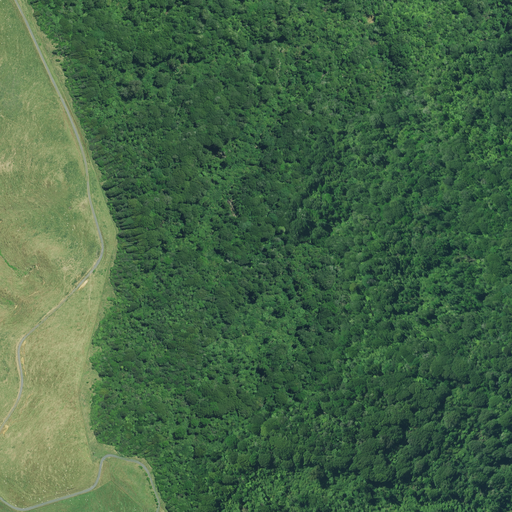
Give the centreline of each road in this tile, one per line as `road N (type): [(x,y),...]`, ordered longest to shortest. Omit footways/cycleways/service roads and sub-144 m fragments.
road 1 (track): [(0,432),(19,397),(21,341),(102,258),(79,138),(13,0)]
road 2 (track): [(154,511),(159,499),(142,463),(110,455),(89,488),(16,511),(0,500)]
